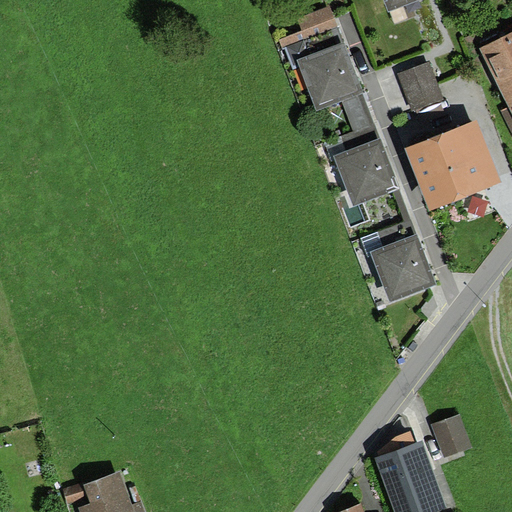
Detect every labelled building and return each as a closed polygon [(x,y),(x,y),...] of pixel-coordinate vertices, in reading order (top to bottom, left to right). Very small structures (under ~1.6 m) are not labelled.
[(300,20),(304,29),(327,20),(330,19),(326,9),(300,20)] [(338,49),(327,20),(304,29),(284,37),(295,65),(302,62),(319,105),(357,90),(341,48),(338,49)] [(511,36),(486,50),(506,87),(511,84),(511,36)] [(400,74),(407,95),(435,84),(428,63),(400,74)] [(435,84),(407,95),(413,109),(441,98),(435,84)] [(511,84),(506,87),(511,99),(511,105),(503,110),(511,127),(511,84)] [(356,200),(394,185),(378,143),(376,144),(368,126),(340,136),(347,155),(339,157),(356,200)] [(496,177),(476,126),(413,150),(433,201),(496,177)] [(411,240),(404,221),(376,232),(384,251),(376,253),(392,296),(430,281),(414,239),(411,240)] [(471,448),(459,414),(430,425),(442,458),(471,448)] [(376,453),(378,459),(374,460),(393,511),(442,511),(448,510),(423,442),(415,445),(410,431),(397,436),(376,453)] [(144,511),(140,501),(131,505),(118,473),(82,487),(87,498),(89,505),(78,510),(78,511),(144,511)] [(68,505),(87,498),(82,487),(80,482),(61,490),(68,505)]
